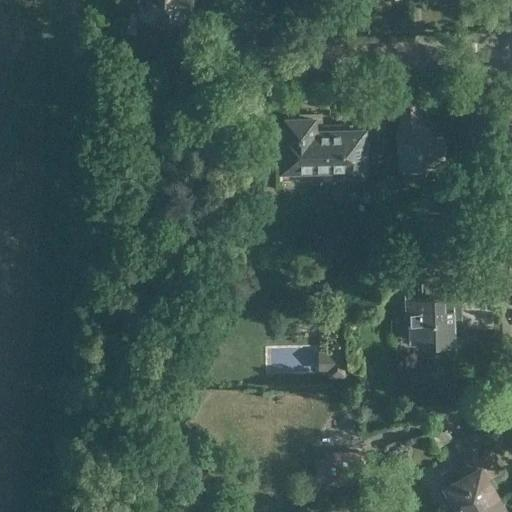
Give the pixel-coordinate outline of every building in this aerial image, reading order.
[(152,6),(151,17),(189,19),(189,0),(144,0),(144,5),(152,6)] [(244,129),(256,93),(244,88),(231,125),(244,129)] [(401,164),(443,163),(442,136),(432,136),(432,133),(426,127),(424,127),(424,119),(418,119),(418,98),(405,98),(405,117),(400,117),(401,164)] [(214,143),(227,110),(212,105),(199,138),(214,143)] [(314,130),(314,116),(287,117),(287,128),(282,128),(283,166),(342,166),(342,177),(364,177),(364,155),(372,155),(372,157),(384,157),(384,119),(370,119),(370,129),(314,130)] [(429,264),(460,263),(460,244),(407,244),(407,264),(429,264)] [(456,318),(462,317),(460,263),(429,264),(429,277),(433,277),(434,295),(405,295),(406,310),(414,309),(415,322),(409,322),(410,336),(435,335),(436,344),(456,344),(456,318)] [(412,283),(426,282),(426,270),(411,270),(412,283)] [(330,351),(320,351),(320,370),(330,370),(330,378),(350,378),(350,343),(330,343),(330,351)] [(327,445),(329,479),(370,477),(368,444),(327,445)] [(462,511),(469,511),(497,496),(486,476),(496,471),(486,453),(479,458),(473,448),(462,454),(468,464),(458,469),(462,476),(447,485),(447,486),(439,491),(448,506),(456,501),(462,511)] [(506,511),(497,496),(469,511),(506,511)]
